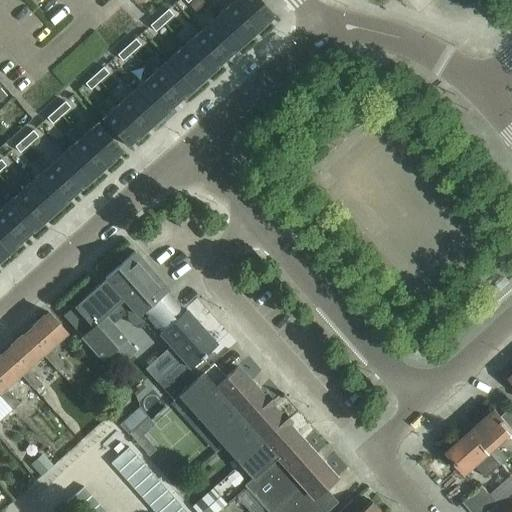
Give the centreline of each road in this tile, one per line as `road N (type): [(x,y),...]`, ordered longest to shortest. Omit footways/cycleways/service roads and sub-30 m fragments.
road 1 (residential): [(253,218),(216,268),(219,290),(370,451)]
road 2 (residential): [(0,316),(191,151)]
road 3 (residential): [(419,404),(253,218)]
road 4 (residential): [(191,151),(324,25)]
road 5 (residential): [(481,90),(438,58),(386,35),(324,25)]
road 6 (residential): [(419,404),(511,319)]
